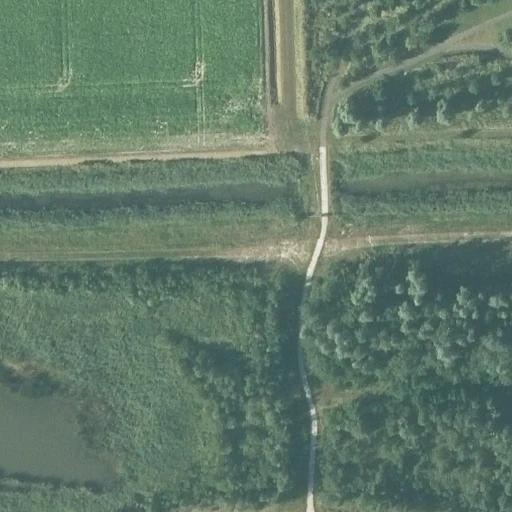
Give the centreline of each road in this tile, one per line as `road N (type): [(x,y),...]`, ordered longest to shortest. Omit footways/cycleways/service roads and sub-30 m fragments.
road 1 (track): [(247,253),(511,241)]
road 2 (track): [(288,0),(293,139),(416,134)]
road 3 (track): [(247,253),(0,262)]
